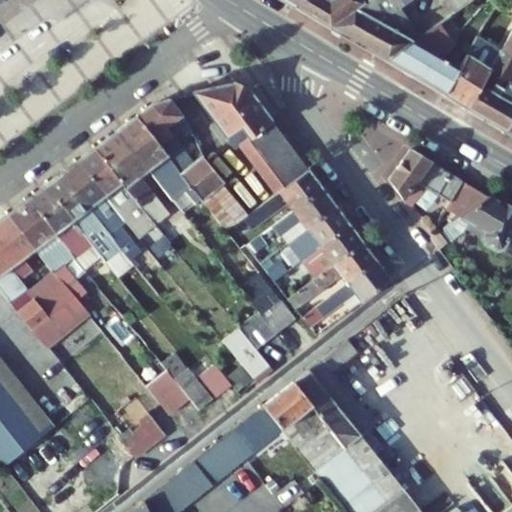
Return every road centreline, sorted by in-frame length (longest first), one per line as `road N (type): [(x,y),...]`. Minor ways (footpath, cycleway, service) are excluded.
road 1 (residential): [(423,267),(115,511)]
road 2 (residential): [(423,267),(302,104),(309,51)]
road 3 (secondary): [(511,170),(309,51)]
road 4 (residential): [(174,51),(0,184)]
road 5 (residential): [(174,51),(184,96),(252,194)]
road 6 (residential): [(511,386),(423,267)]
